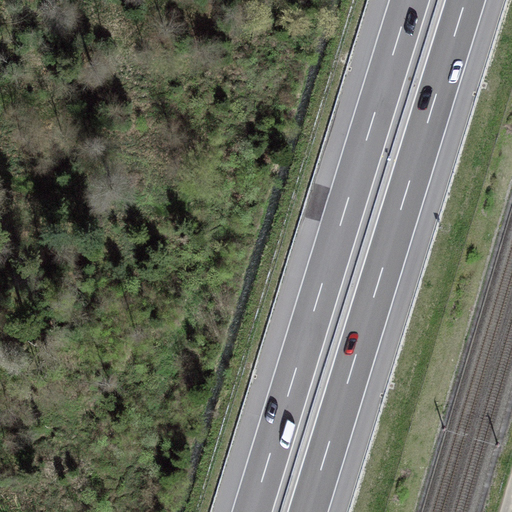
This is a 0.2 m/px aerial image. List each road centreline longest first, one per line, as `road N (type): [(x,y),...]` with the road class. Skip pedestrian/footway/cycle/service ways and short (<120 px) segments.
road 1 (motorway): [(307,511),(465,0)]
road 2 (motorway): [(409,0),(252,511)]
